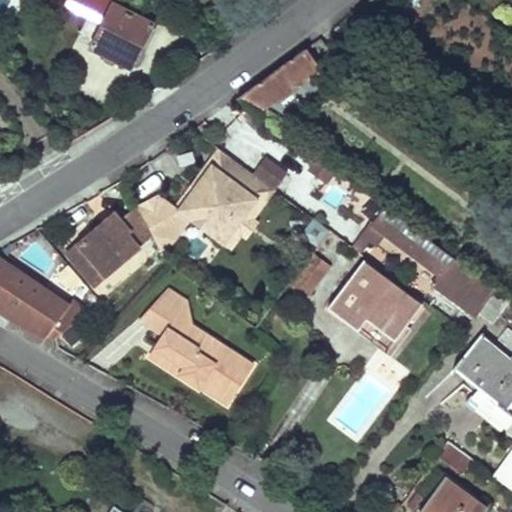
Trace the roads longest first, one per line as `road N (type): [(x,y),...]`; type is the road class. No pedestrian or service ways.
road 1 (residential): [(0,216),(328,0)]
road 2 (residential): [(0,339),(288,511)]
